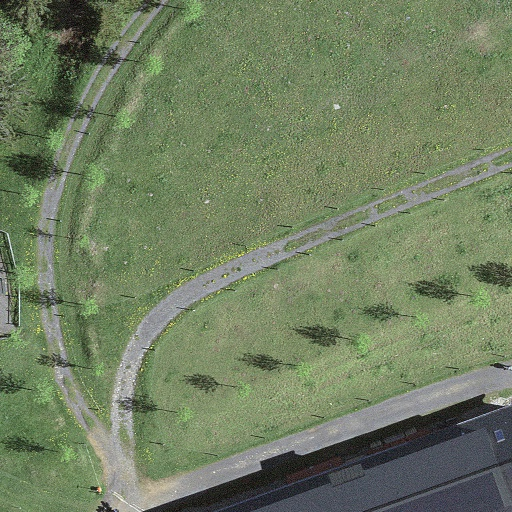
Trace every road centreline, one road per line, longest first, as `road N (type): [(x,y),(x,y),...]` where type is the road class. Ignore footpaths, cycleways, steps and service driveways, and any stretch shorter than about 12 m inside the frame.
road 1 (track): [(511,157),(157,305),(115,371),(125,501)]
road 2 (track): [(511,368),(125,501),(114,511)]
